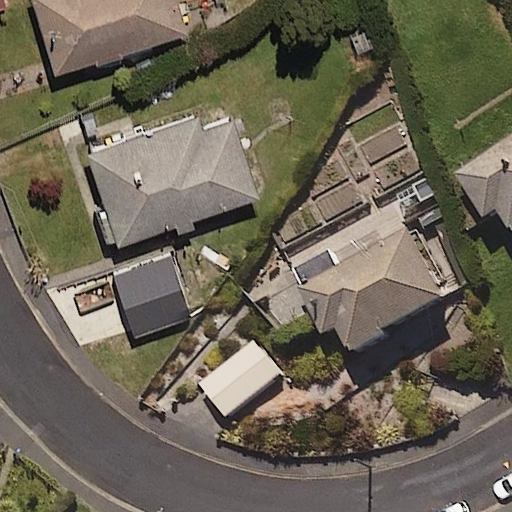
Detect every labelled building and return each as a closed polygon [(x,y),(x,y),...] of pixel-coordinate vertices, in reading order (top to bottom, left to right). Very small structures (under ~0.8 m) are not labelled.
[(34,0),(54,64),(185,25),(177,0),(34,0)] [(257,188),(228,99),(85,146),(114,235),(257,188)] [(511,143),(463,177),(491,218),(502,210),(511,224),(511,143)] [(299,289),(325,330),(336,323),(357,356),(451,297),(404,223),(299,289)] [(190,310),(169,251),(113,271),(133,330),(190,310)] [(282,375),(255,343),(192,397),(219,429),(282,375)]
